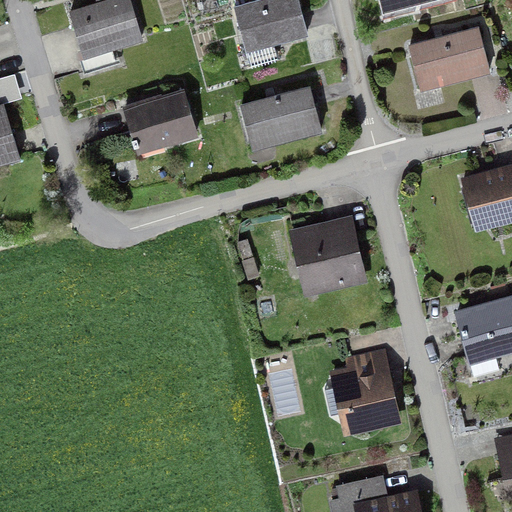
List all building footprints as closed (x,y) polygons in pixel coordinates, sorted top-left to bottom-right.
[(132,0),(95,0),(69,8),(81,47),(77,49),(80,57),(144,38),(132,0)] [(247,0),(234,4),(251,64),(275,57),(271,42),(308,32),(299,0),(247,0)] [(381,0),(384,9),(417,0),(381,0)] [(409,42),(420,88),(491,69),(479,23),(409,42)] [(0,100),(4,100),(4,101),(22,96),(15,73),(0,77),(0,100)] [(253,147),(322,128),(310,82),(240,101),(253,147)] [(162,92),(161,91),(123,103),(138,153),(199,134),(184,85),(162,92)] [(0,162),(21,157),(4,101),(4,100),(0,100),(0,162)] [(511,160),(461,175),(476,229),(511,219),(511,160)] [(368,280),(352,213),(288,227),(304,295),(368,280)] [(247,277),(259,273),(248,237),(236,241),(247,277)] [(511,293),(456,308),(474,375),(500,369),(496,356),(511,351),(511,293)] [(402,421),(386,347),(344,356),(346,365),(329,369),(344,434),(402,421)] [(511,432),(495,437),(510,502),(511,502),(511,432)] [(356,511),(424,511),(419,486),(388,493),(384,473),(337,483),(338,486),(331,487),(333,497),(330,498),(332,511),(348,511),(356,510),(356,511)]
